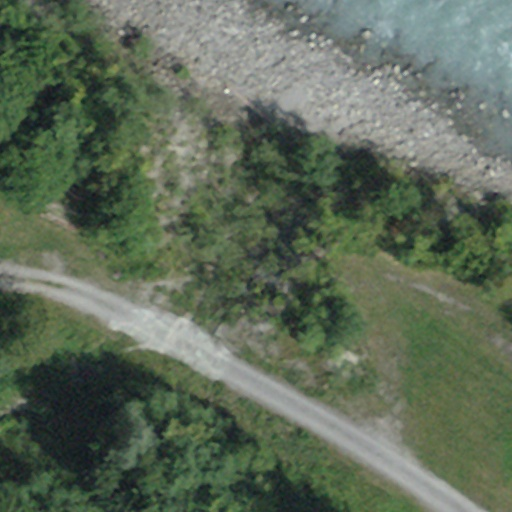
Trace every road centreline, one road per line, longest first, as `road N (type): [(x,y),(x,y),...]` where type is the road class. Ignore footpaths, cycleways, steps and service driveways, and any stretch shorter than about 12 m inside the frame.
road 1 (track): [(203,354),(420,511)]
road 2 (track): [(203,354),(48,279),(0,282)]
